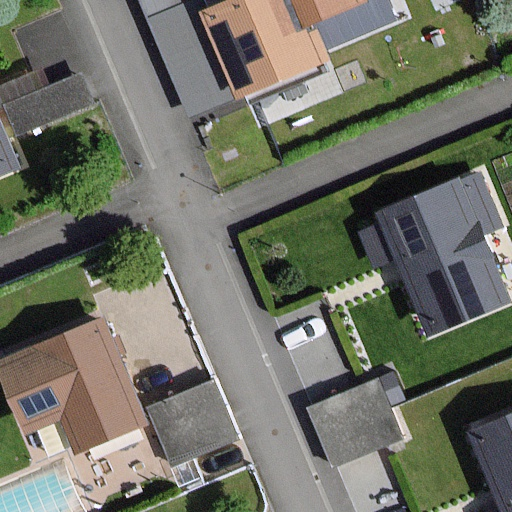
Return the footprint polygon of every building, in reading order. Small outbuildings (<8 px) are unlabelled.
[(297,36),(282,0),(237,0),(208,12),(241,94),(329,59),(318,32),(310,36),(308,32),(297,36)] [(301,0),(310,20),(357,0),(301,0)] [(93,101),(82,76),(8,107),(18,132),(93,101)] [(0,112),(0,171),(21,164),(0,112)] [(511,247),(482,171),(384,210),(432,331),(508,301),(491,258),(511,249),(511,247)] [(103,324),(4,365),(30,429),(67,413),(81,447),(144,421),(103,324)] [(306,409),(329,466),(402,437),(379,380),(306,409)] [(234,436),(214,384),(154,407),(175,460),(234,436)] [(511,511),(511,416),(477,432),(511,508),(503,511),(511,511)]
